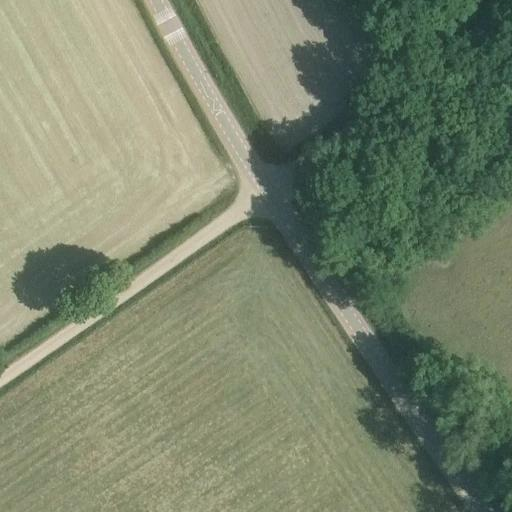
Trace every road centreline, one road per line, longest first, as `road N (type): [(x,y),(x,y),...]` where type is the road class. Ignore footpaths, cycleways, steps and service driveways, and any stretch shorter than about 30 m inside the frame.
road 1 (track): [(509,0),(400,106),(0,382)]
road 2 (unclassified): [(482,511),(266,192),(156,0)]
